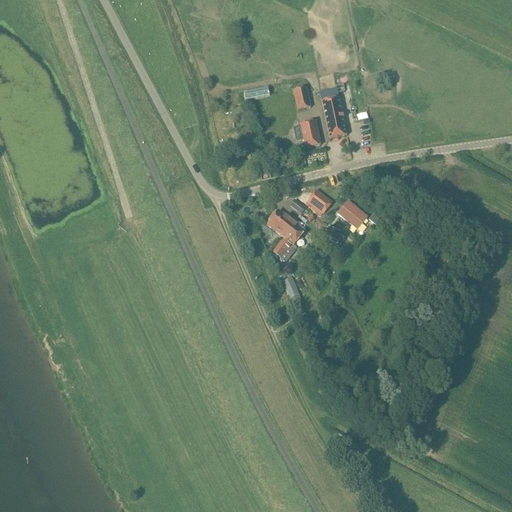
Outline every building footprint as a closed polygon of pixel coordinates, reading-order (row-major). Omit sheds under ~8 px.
[(311,108),(307,89),(293,92),(297,111),(311,108)] [(348,137),(340,99),(322,103),(330,141),(348,137)] [(302,126),(303,128),(296,129),(298,141),(305,140),(307,149),(321,146),(317,123),(302,126)] [(316,192),(308,203),(324,215),(332,204),(316,192)] [(306,209),(295,201),(290,207),(301,215),(306,209)] [(338,215),(357,231),(367,218),(348,202),(338,215)] [(287,262),(296,250),(296,248),(294,247),(305,233),(278,212),(267,226),(284,239),(273,254),(285,263),(287,262)] [(330,226),(325,235),(337,241),(341,232),(330,226)] [(303,275),(285,280),(293,308),(303,305),(304,309),(313,306),(312,301),(304,303),(301,294),(308,292),(303,275)]
